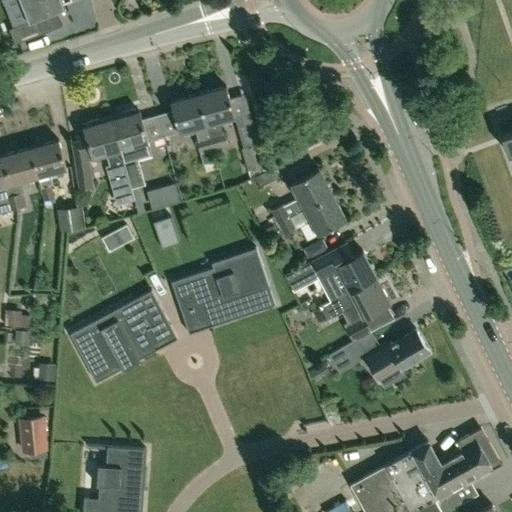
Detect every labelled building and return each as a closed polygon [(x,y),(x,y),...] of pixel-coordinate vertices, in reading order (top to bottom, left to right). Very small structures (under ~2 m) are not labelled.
[(19,0),(27,20),(9,28),(15,44),(43,33),(37,18),(65,7),(62,0),(19,0)] [(199,93),(217,159),(228,156),(225,144),(227,144),(224,131),(222,131),(219,120),(235,115),(226,86),(199,93)] [(171,101),(179,131),(195,127),(199,139),(197,139),(204,163),(217,159),(199,93),(171,101)] [(113,118),(132,187),(144,184),(136,157),(151,153),(148,141),(149,141),(140,110),(137,111),(136,109),(133,108),(123,111),(122,113),(123,115),(113,118)] [(132,187),(113,118),(101,122),(100,119),(97,118),(87,121),(86,124),(87,126),(84,126),(93,157),(105,153),(108,164),(105,165),(114,196),(133,191),(132,187)] [(237,123),(244,147),(258,143),(259,143),(258,137),(252,119),(237,123)] [(511,130),(502,134),(509,153),(511,151),(511,130)] [(40,175),(43,186),(50,184),(52,183),(49,172),(67,167),(60,140),(32,148),(40,175)] [(248,169),(264,165),(258,143),(244,147),(242,148),(248,169)] [(20,180),(40,175),(32,148),(4,156),(15,194),(22,191),(23,191),(20,180)] [(7,210),(19,207),(15,194),(4,156),(0,156),(0,198),(4,198),(7,210)] [(78,188),(93,186),(88,156),(73,158),(78,188)] [(266,169),(253,176),(259,185),(278,176),(273,166),(266,169)] [(290,215),(305,207),(332,193),(318,167),(291,181),(299,195),(284,203),(283,202),(270,208),(278,222),(290,215)] [(68,172),(53,179),(61,197),(76,190),(68,172)] [(43,186),(46,199),(54,197),(50,184),(43,186)] [(15,194),(19,207),(21,206),(26,205),(22,191),(15,194)] [(305,207),(290,215),(296,227),(311,219),(318,232),(345,218),(332,193),(305,207)] [(162,247),(180,241),(171,215),(153,221),(162,247)] [(290,215),(278,222),(284,234),(296,227),(290,215)] [(133,236),(126,223),(114,230),(121,243),(133,236)] [(309,260),(327,251),(320,237),(303,247),(309,260)] [(173,280),(171,280),(181,309),(204,302),(212,325),(232,318),(229,308),(272,294),(256,246),(254,247),(256,252),(242,256),(244,261),(230,265),(231,270),(217,275),(216,270),(175,284),(173,280)] [(335,265),(342,277),(323,287),(330,300),(338,296),(376,276),(362,250),(335,265)] [(327,251),(309,260),(285,273),(291,284),(333,262),(327,251)] [(355,303),(362,316),(390,302),(376,276),(338,296),(330,300),(313,309),(319,321),(331,315),(332,316),(355,303)] [(152,288),(151,289),(153,293),(115,314),(117,318),(89,333),(87,328),(74,335),(72,331),(70,331),(96,380),(109,373),(106,369),(119,362),(122,369),(124,368),(118,357),(133,349),(139,360),(141,359),(139,355),(156,346),(145,327),(167,316),(152,288)] [(364,318),(346,328),(352,340),(354,339),(370,330),(364,318)] [(429,351),(415,328),(391,343),(389,341),(364,356),(375,375),(397,362),(401,368),(429,351)] [(352,340),(329,354),(339,371),(364,356),(354,339),(352,340)] [(47,456),(46,448),(48,448),(44,414),(18,417),(22,450),(29,450),(30,457),(47,456)] [(445,511),(457,506),(456,504),(462,501),(456,489),(465,484),(463,481),(488,468),(499,463),(479,428),(469,433),(468,432),(455,439),(459,447),(437,459),(426,439),(349,481),(366,511),(445,511)] [(137,511),(125,510),(127,487),(146,489),(148,468),(146,468),(148,448),(117,446),(117,448),(118,448),(116,465),(99,463),(98,465),(106,466),(105,483),(97,483),(97,485),(99,485),(97,507),(87,506),(86,511),(137,511)] [(496,511),(491,501),(472,511),(496,511)]
